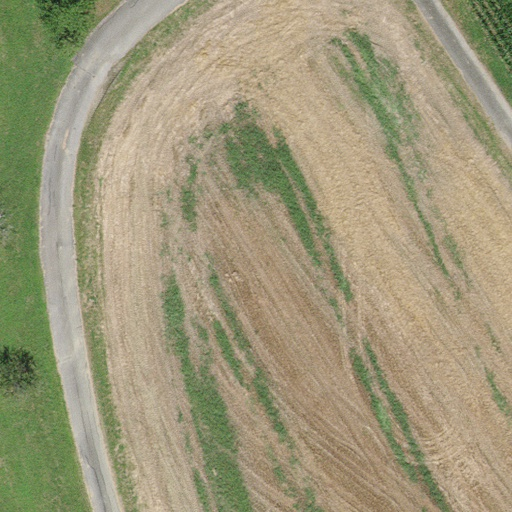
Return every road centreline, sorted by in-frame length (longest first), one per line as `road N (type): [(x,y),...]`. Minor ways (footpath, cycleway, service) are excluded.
road 1 (track): [(166,0),(118,39),(54,154),(38,217),(64,397),(100,511)]
road 2 (track): [(413,0),(511,150)]
